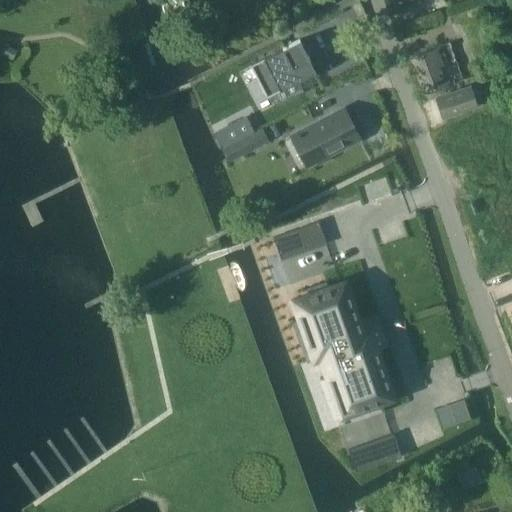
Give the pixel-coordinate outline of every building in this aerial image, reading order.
[(329,65),(312,33),(265,57),(281,89),(329,65)] [(450,42),(410,57),(424,94),(464,80),(450,42)] [(478,109),(471,90),(438,102),(444,121),(478,109)] [(329,154),(360,138),(344,108),(296,133),(312,163),(317,161),(318,164),(331,158),(329,154)] [(231,143),(253,132),(245,117),(224,129),(231,143)] [(261,128),(220,149),(227,162),(268,140),(261,128)] [(273,237),(281,260),(327,244),(319,221),(273,237)] [(345,281),(292,299),(313,360),(320,357),(341,416),(394,398),(392,393),(394,392),(389,381),(388,381),(385,374),(387,373),(383,361),(381,362),(369,328),(362,331),(357,317),(359,316),(355,304),(353,305),(351,297),(352,297),(348,285),(346,285),(345,281)] [(393,433),(348,449),(356,472),(401,456),(393,433)]
